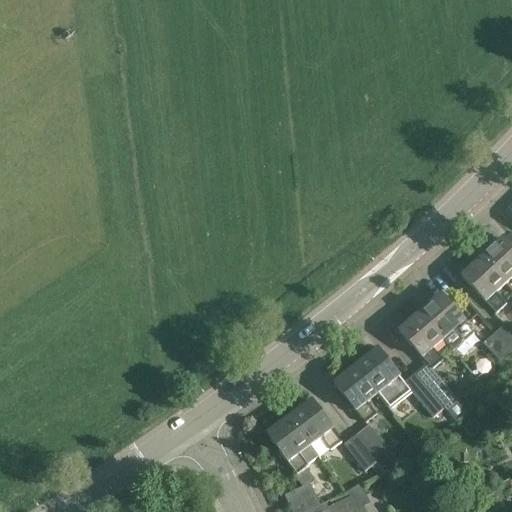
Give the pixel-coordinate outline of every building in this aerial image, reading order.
[(482,260),(506,286),(511,279),(511,250),(503,241),(482,260)] [(496,295),(506,286),(482,260),(462,279),(496,315),(506,306),(496,295)] [(441,297),(420,316),(443,342),(453,354),(463,346),(474,336),(441,297)] [(432,352),(443,343),(420,316),(399,334),(426,366),(415,376),(444,411),(455,424),(467,414),(432,372),(442,364),(432,352)] [(511,353),(511,352),(511,333),(505,326),(495,335),(511,353)] [(499,364),(511,353),(495,335),(482,346),(499,364)] [(378,352),(355,369),(377,397),(389,412),(411,395),(433,421),(444,411),(415,376),(404,385),(378,352)] [(366,406),(377,397),(355,369),(334,387),(365,426),(376,418),(366,406)] [(310,449),(321,441),(329,453),(341,445),(312,403),(289,420),(310,449)] [(288,465),(297,478),(307,471),(308,470),(307,467),(318,459),(310,449),(289,420),(267,437),(287,465),(288,465)] [(376,465),(385,476),(401,469),(369,427),(355,438),(362,446),(376,465)] [(376,465),(362,446),(355,438),(343,447),(364,474),(376,465)] [(291,511),(310,511),(313,511),(320,507),(310,487),(309,486),(302,489),(284,498),(291,511)] [(354,511),(349,500),(327,510),(327,511),(354,511)]
